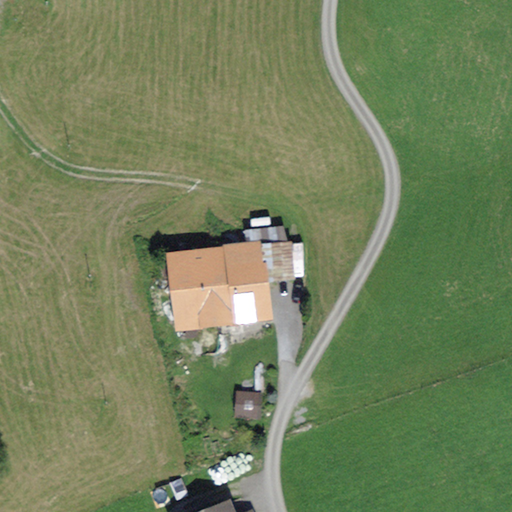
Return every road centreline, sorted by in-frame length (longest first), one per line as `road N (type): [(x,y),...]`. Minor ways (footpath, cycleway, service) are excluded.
road 1 (unclassified): [(331,0),(332,57),(382,144),(392,198),(359,277),(286,403),(271,464),(280,511)]
road 2 (track): [(0,101),(25,137),(67,167),(270,202),(302,238),(298,283)]
